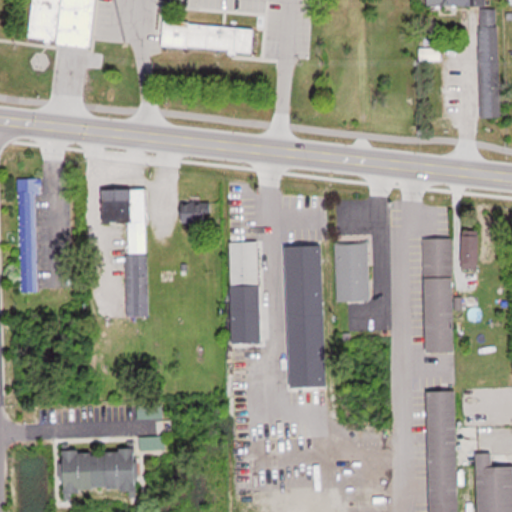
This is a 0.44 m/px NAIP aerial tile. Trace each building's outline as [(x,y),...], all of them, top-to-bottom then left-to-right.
[(99,0),(95,48),(60,44),(60,40),(32,37),(36,0),(99,0)] [(482,117),(501,117),(499,9),(488,9),(487,0),(428,0),(429,7),(480,6),(482,117)] [(166,44),(167,21),(256,29),(254,52),(166,44)] [(442,48),(422,48),(422,60),(442,60),(442,48)] [(22,291),(38,291),(37,193),(43,193),(42,178),(21,178),(22,291)] [(148,188),(104,189),(105,222),(130,222),(130,254),(127,254),(128,315),(150,314),(148,188)] [(184,202),(184,222),(213,222),(213,202),(184,202)] [(482,230),(463,230),(463,268),(482,268),(482,230)] [(294,318),(323,317),(322,232),(303,233),(304,299),(294,299),(294,318)] [(455,238),(425,238),(425,274),(455,274),(455,238)] [(261,241),(233,241),(233,286),(261,286),(261,241)] [(371,300),(370,242),(337,243),(338,301),(371,300)] [(428,277),(429,351),(458,351),(457,277),(428,277)] [(325,323),(297,323),(297,368),(325,368),(325,323)] [(431,388),(432,511),(460,511),(459,388),(431,388)] [(140,449),(166,448),(165,434),(140,435),(140,446),(65,449),(67,490),(141,487),(140,449)] [(480,451),(480,511),(511,511),(511,463),(496,464),(496,451),(480,451)]
